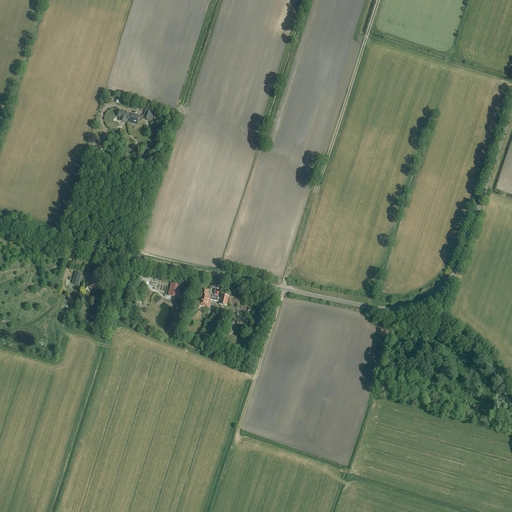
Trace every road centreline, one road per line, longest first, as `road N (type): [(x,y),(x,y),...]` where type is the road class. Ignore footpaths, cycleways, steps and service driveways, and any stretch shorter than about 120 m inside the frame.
road 1 (unclassified): [(0,219),(101,250),(403,308),(432,296),(455,271),(511,118)]
road 2 (track): [(221,480),(378,0)]
road 3 (track): [(59,237),(90,147),(104,136),(109,105)]
